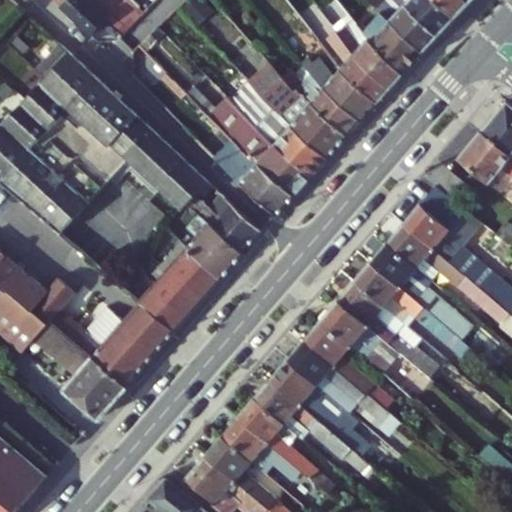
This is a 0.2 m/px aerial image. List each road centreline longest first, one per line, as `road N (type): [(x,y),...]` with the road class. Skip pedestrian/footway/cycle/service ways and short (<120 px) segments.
road 1 (residential): [(32,0),(300,251)]
road 2 (tertiary): [(75,511),(300,251)]
road 3 (tertiary): [(300,251),(482,42)]
